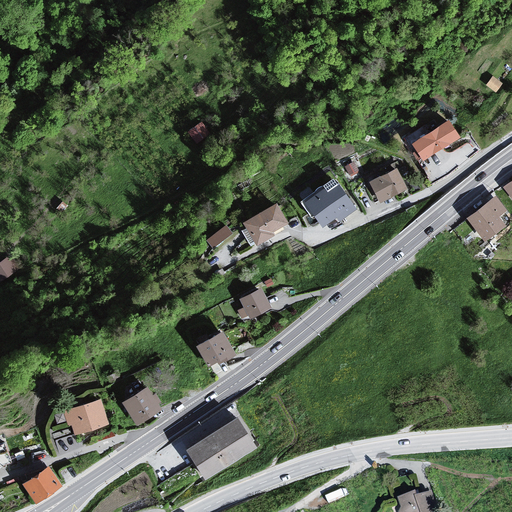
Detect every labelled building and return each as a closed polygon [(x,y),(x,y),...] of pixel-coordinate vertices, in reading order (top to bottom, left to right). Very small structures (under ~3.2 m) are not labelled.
[(502,84),(493,77),(486,85),(495,93),(502,84)] [(210,132),(202,121),(187,132),(196,143),(210,132)] [(423,160),(458,138),(448,122),(412,144),(423,160)] [(378,202),(406,189),(396,167),(368,180),(378,202)] [(511,177),(502,185),(511,198),(511,196),(511,177)] [(321,224),(353,203),(335,178),(304,200),(321,224)] [(495,194),(465,216),(483,241),(506,224),(498,212),(505,207),(495,194)] [(60,198),(53,207),(59,212),(66,203),(60,198)] [(254,239),(285,222),(275,203),(244,221),(254,239)] [(234,233),(226,224),(205,241),(213,250),(234,233)] [(9,257),(0,262),(0,282),(18,270),(9,257)] [(270,309),(259,286),(238,297),(248,319),(270,309)] [(235,352),(221,329),(195,345),(209,367),(235,352)] [(161,407),(146,385),(121,400),(136,423),(161,407)] [(73,433),(107,424),(99,398),(53,411),(56,422),(69,418),(73,433)] [(255,445),(236,415),(185,446),(204,476),(255,445)] [(0,467),(0,466),(12,462),(4,443),(0,444),(0,467)] [(36,503),(62,486),(48,465),(22,483),(36,503)] [(415,495),(397,500),(400,510),(398,511),(432,511),(427,495),(416,498),(415,495)]
